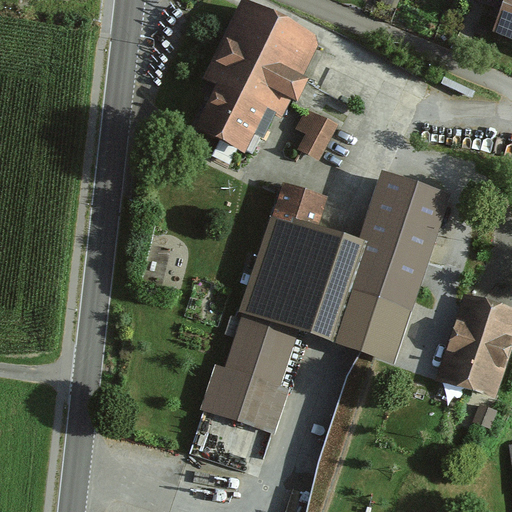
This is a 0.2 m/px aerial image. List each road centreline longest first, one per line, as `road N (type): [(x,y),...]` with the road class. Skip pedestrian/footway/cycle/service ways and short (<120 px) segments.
road 1 (tertiary): [(131,0),(72,511)]
road 2 (unclassified): [(309,0),(511,86)]
